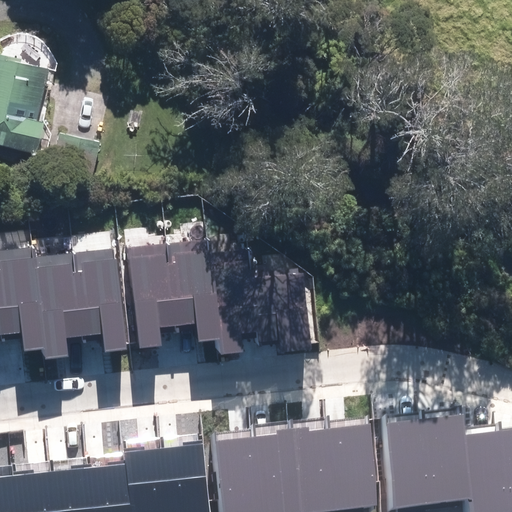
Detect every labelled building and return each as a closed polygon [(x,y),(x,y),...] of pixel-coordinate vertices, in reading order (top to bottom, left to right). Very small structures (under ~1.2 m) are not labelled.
[(0,55),(0,145),(33,153),(40,124),(32,122),(45,69),(17,62),(17,59),(0,55)] [(47,180),(86,190),(97,142),(58,133),(47,180)] [(206,239),(165,244),(175,326),(197,323),(199,342),(217,340),(207,253),(206,239)] [(165,243),(127,247),(138,349),(159,347),(157,328),(175,326),(165,244),(165,243)] [(31,248),(0,251),(0,337),(2,354),(42,349),(32,257),(31,248)] [(72,253),(84,355),(127,351),(116,248),(72,253)] [(244,249),(207,253),(217,340),(219,355),(255,351),(254,343),(247,277),(244,249)] [(72,253),(32,257),(42,349),(44,360),(84,355),(72,253)] [(302,271),(247,277),(254,343),(282,340),(283,353),(311,350),(302,271)] [(423,413),(433,503),(472,499),(465,435),(462,408),(423,412),(423,413)] [(423,413),(385,417),(395,507),(433,503),(423,413)] [(326,422),(336,509),(379,505),(369,417),(326,422)] [(325,418),(288,422),(298,511),(311,511),(336,509),(326,422),(325,418)] [(252,430),(261,511),(298,511),(288,422),(252,426),(252,430)] [(511,511),(511,429),(503,430),(511,511)] [(261,511),(252,430),(215,434),(223,511),(261,511)] [(511,511),(503,430),(465,435),(472,499),(473,511),(511,511)] [(210,511),(203,444),(163,448),(169,511),(210,511)] [(125,464),(130,511),(169,511),(163,448),(124,453),(125,464)] [(88,468),(92,511),(130,511),(125,464),(88,468)] [(88,466),(52,470),(56,511),(92,511),(88,468),(88,466)] [(15,474),(19,511),(56,511),(52,470),(15,474)] [(19,511),(15,474),(0,475),(0,511),(19,511)]
